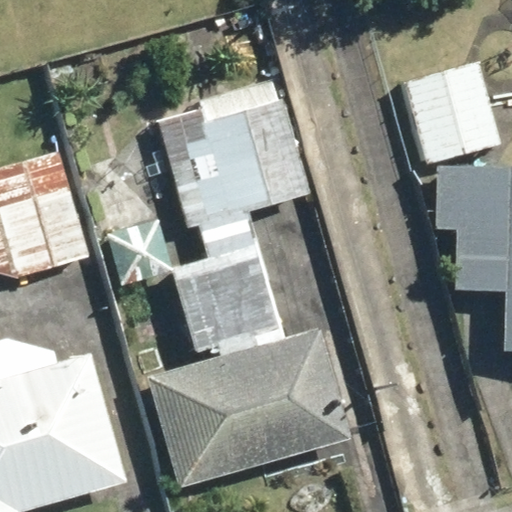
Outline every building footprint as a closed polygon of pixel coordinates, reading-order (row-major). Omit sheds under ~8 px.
[(412,81),(398,85),(419,168),(495,149),(474,65),(445,73),(443,67),(410,75),(412,81)] [(272,85),(146,120),(178,233),(193,229),(203,265),(164,276),(188,362),(135,376),(168,493),(341,444),(309,327),(273,338),(238,216),(303,197),(272,85)] [(0,282),(7,284),(85,263),(55,154),(0,168),(0,282)] [(511,171),(429,170),(425,234),(449,235),(446,294),(499,297),(495,354),(511,354),(511,171)] [(17,511),(116,486),(82,359),(0,380),(0,511),(17,511)]
